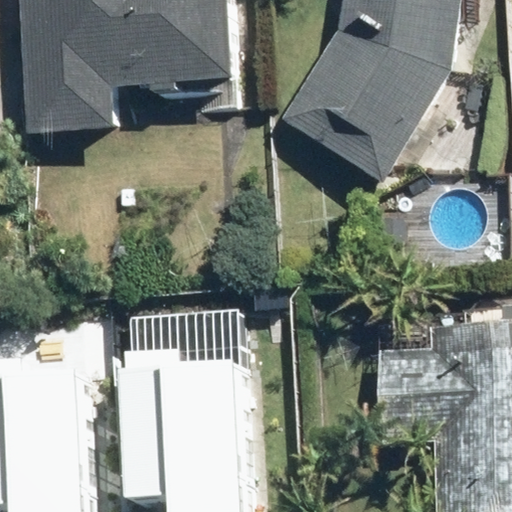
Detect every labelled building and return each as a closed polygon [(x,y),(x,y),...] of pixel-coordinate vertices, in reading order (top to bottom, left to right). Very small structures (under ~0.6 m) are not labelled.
[(24,0),(32,130),(121,125),(119,87),(245,79),(239,0),(24,0)] [(461,0),(342,0),(337,29),(283,119),(378,183),(453,68),(461,0)] [(511,511),(511,314),(437,314),(437,363),(385,363),(384,465),(446,466),(445,511),(511,511)] [(176,350),(120,353),(127,494),(167,492),(168,511),(241,511),(234,365),(177,367),(176,350)] [(81,511),(74,359),(0,362),(0,500),(9,500),(9,511),(81,511)]
